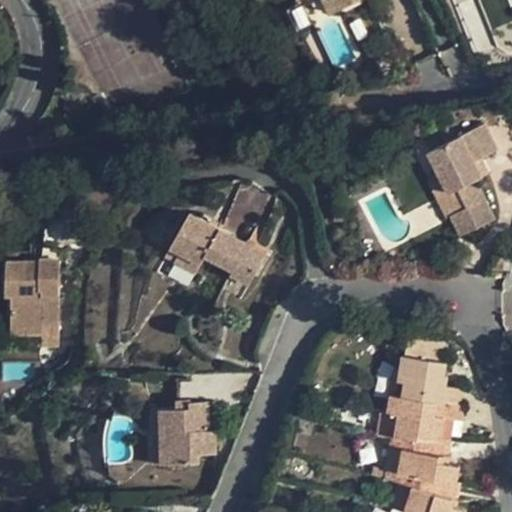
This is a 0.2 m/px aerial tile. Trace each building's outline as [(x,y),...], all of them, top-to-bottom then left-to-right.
[(300,0),(312,23),(330,15),(322,0),(300,0)] [(322,0),(330,15),(359,0),(322,0)] [(429,153),(441,177),(450,195),(457,193),(466,211),(451,218),(461,238),(494,222),(475,183),(481,180),(474,164),(482,161),(496,153),(483,128),(429,153)] [(489,177),(482,161),(474,164),(481,180),(489,177)] [(446,220),(451,218),(466,211),(457,193),(450,195),(441,177),(428,184),(446,220)] [(192,213),(173,245),(182,251),(176,260),(198,273),(207,256),(236,271),(233,276),(251,286),(268,257),(192,213)] [(168,255),(176,260),(182,251),(173,245),(168,255)] [(502,273),(504,257),(495,256),(493,273),(502,273)] [(42,326),(60,326),(62,258),(42,257),(42,261),(10,261),(9,293),(15,294),(14,332),(42,333),(42,326)] [(60,341),(60,326),(42,326),(42,333),(42,341),(60,341)] [(404,352),(402,369),(398,392),(466,403),(468,388),(447,384),(449,371),(446,370),(447,359),(404,352)] [(394,367),(390,391),(398,392),(402,369),(394,367)] [(464,419),(466,403),(398,392),(390,391),(387,410),(390,411),(387,435),(394,435),(408,436),(442,438),(445,417),(464,419)] [(164,436),(164,464),(200,463),(200,455),(216,454),(215,431),(210,431),(208,401),(192,401),(191,408),(178,409),(153,409),(155,435),(164,436)] [(377,435),(387,435),(390,411),(387,410),(381,410),(377,435)] [(155,464),(164,464),(164,436),(155,435),(155,464)] [(387,476),(398,480),(407,483),(410,474),(396,471),(401,446),(406,448),(408,436),(394,435),(387,476)] [(461,464),(451,462),(444,461),(444,453),(451,454),(451,439),(442,438),(408,436),(406,448),(401,446),(396,471),(410,474),(458,482),(461,464)] [(458,482),(410,474),(407,483),(401,506),(409,509),(418,511),(466,511),(467,508),(458,506),(452,504),(454,497),(458,499),(461,483),(458,482)] [(407,483),(398,480),(391,504),(401,506),(407,483)]
